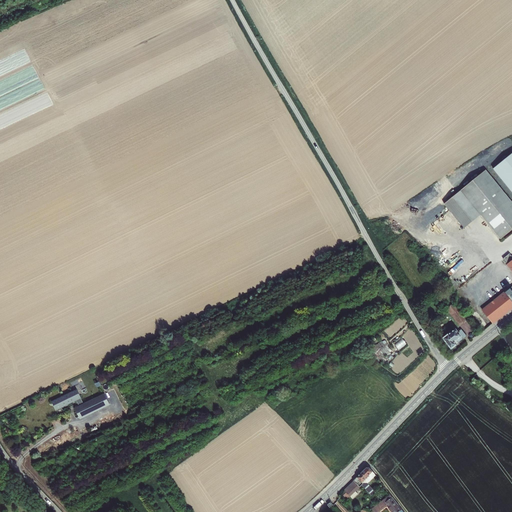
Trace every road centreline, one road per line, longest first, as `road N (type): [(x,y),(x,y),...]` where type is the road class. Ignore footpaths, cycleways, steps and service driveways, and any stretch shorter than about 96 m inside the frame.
road 1 (unclassified): [(447,369),(232,0)]
road 2 (secondary): [(447,369),(321,500)]
